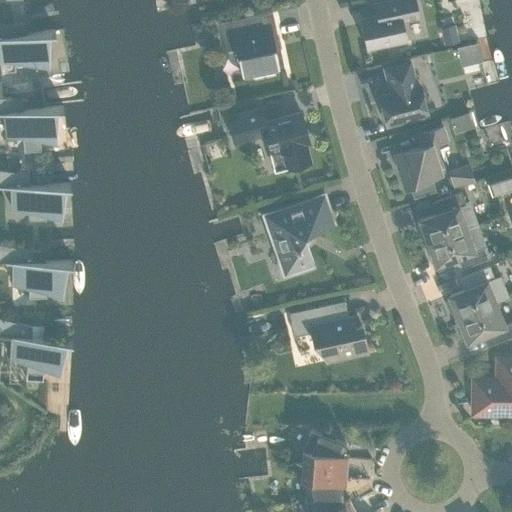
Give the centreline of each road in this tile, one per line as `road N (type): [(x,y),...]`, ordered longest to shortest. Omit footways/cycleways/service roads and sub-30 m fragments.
road 1 (residential): [(438,431),(438,400),(362,178),(319,0)]
road 2 (residential): [(422,511),(407,508),(389,478),(400,445),(438,431)]
